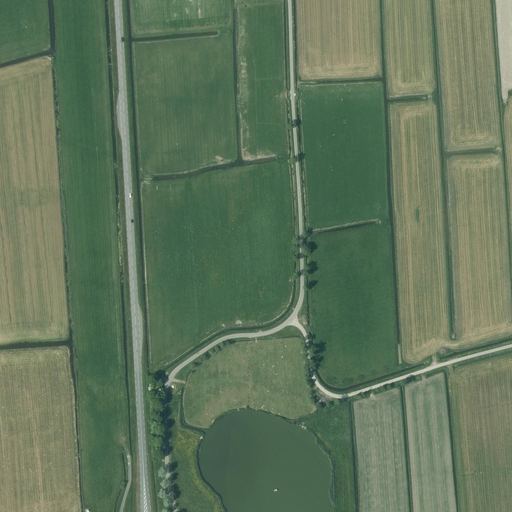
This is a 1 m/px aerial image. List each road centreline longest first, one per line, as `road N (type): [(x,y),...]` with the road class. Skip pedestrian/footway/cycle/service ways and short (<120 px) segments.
road 1 (primary): [(143,471),(117,0)]
road 2 (unclassified): [(290,318),(302,282),(289,0)]
road 3 (unclassified): [(290,318),(306,336),(314,379),(340,397),(511,345)]
road 4 (unclassified): [(175,511),(163,410),(172,373),(224,337),(270,332),(290,318)]
